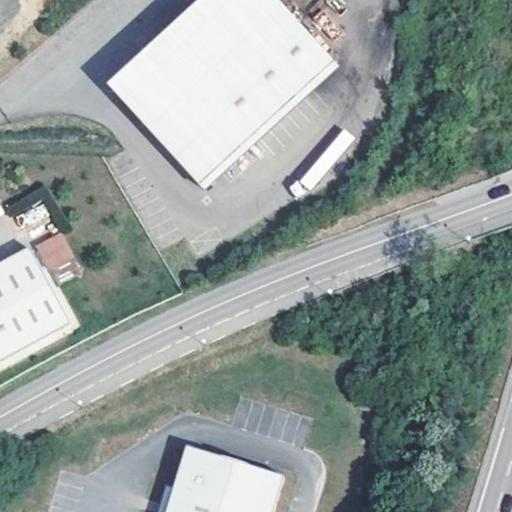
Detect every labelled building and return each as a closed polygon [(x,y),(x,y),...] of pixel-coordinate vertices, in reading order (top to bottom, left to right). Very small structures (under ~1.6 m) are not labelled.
[(142,122),(202,188),(338,65),(279,0),(227,0),(152,68),(150,71),(149,72),(149,75),(148,77),(149,80),(149,83),(151,86),(152,88),(164,101),(142,122)] [(120,97),(142,122),(164,101),(152,88),(151,86),(149,83),(149,80),(148,77),(149,75),(149,72),(150,71),(152,68),(120,97)] [(77,259),(64,236),(41,248),(54,272),(77,259)] [(0,366),(74,325),(33,251),(0,269),(0,366)] [(175,436),(154,511),(259,511),(273,462),(175,436)]
